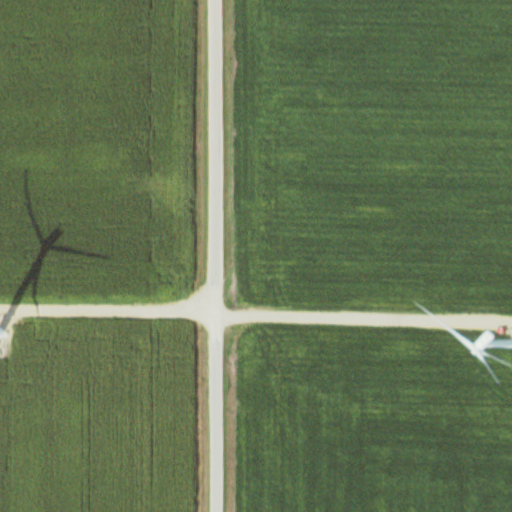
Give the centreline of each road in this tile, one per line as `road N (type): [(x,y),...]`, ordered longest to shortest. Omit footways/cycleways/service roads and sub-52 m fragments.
road 1 (track): [(511,330),(0,327)]
road 2 (residential): [(219,511),(216,0)]
